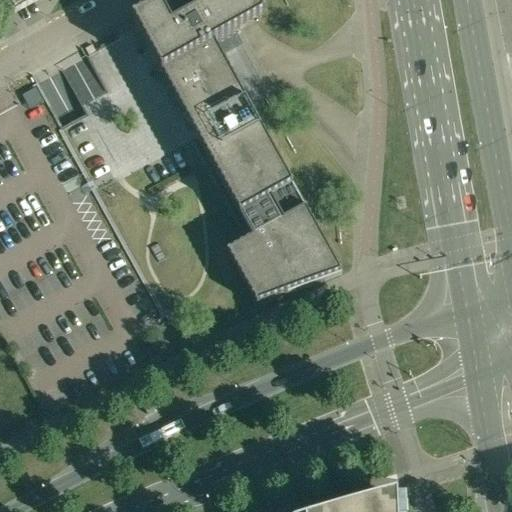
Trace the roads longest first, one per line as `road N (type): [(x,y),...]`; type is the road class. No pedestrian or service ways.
road 1 (secondary): [(464,316),(379,342),(170,429),(9,511)]
road 2 (secondary): [(125,511),(475,374)]
road 3 (secondary): [(413,0),(464,316)]
road 4 (secondary): [(511,260),(464,0)]
road 5 (secondary): [(475,374),(499,511)]
road 6 (unclassified): [(0,66),(121,0)]
